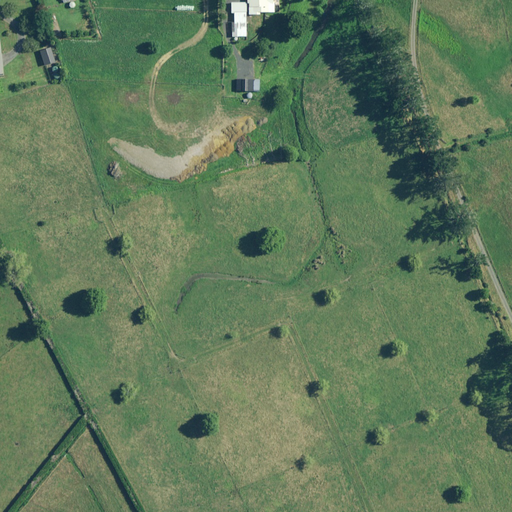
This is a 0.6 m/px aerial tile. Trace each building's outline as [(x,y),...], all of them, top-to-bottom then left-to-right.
[(247,0),(248,3),(249,3),(249,14),(260,14),(260,12),(275,12),(274,0),(247,0)] [(247,36),(247,12),(233,12),(233,32),(233,36),(247,36)] [(275,44),(257,42),(256,51),(275,53),(275,44)] [(54,63),(50,48),(41,51),(45,65),(54,63)] [(255,79),(237,79),(237,91),(254,91),(255,79)]
